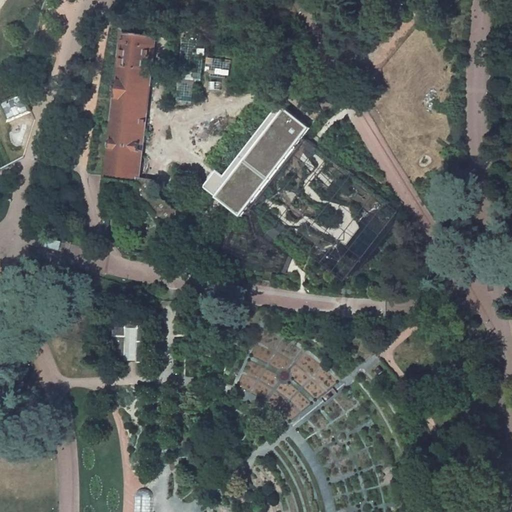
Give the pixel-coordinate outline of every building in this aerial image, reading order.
[(156,36),(125,32),(117,100),(117,104),(116,107),(103,105),(100,137),(113,138),(112,142),(112,146),(111,149),(99,148),(95,176),(108,178),(108,180),(139,183),(139,181),(156,36)] [(199,37),(183,37),(183,56),(199,56),(199,37)] [(231,75),(232,60),(209,59),(209,63),(215,63),(214,74),(231,75)] [(196,69),(181,67),(180,78),(195,80),(196,69)] [(24,93),(0,103),(3,108),(9,122),(32,112),(24,93)] [(221,166),(205,187),(220,199),(231,208),(243,217),(247,212),(250,208),(253,204),(259,196),(276,175),(296,150),(308,134),(312,128),(281,104),(228,172),(221,166)] [(259,196),(253,204),(290,234),(315,254),(348,280),(350,281),(405,210),(355,171),(334,155),(317,142),(308,134),(296,150),(276,175),(259,196)] [(189,174),(200,161),(189,152),(179,165),(189,174)] [(250,208),(247,212),(250,215),(253,231),(233,228),(228,241),(225,249),(245,266),(288,272),(291,265),(294,253),(276,240),(263,231),(257,213),(250,208)] [(152,316),(116,315),(114,361),(126,362),(127,327),(139,328),(138,362),(149,363),(151,342),(151,337),(152,316)] [(152,511),(153,497),(153,494),(150,491),(147,489),(145,489),(143,489),(140,489),(139,491),(137,493),(136,496),(135,511),(152,511)]
